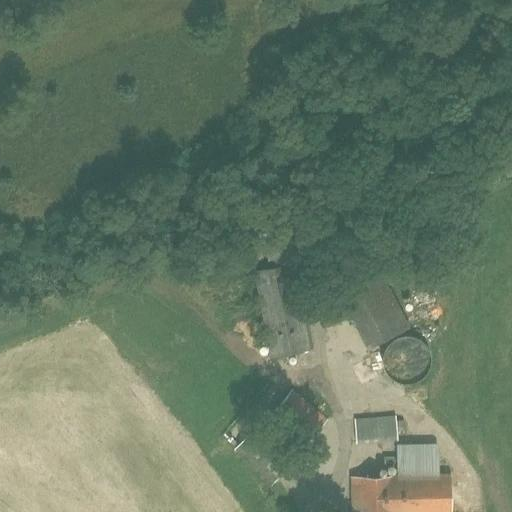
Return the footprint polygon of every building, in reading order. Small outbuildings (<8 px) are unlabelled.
[(494,161),(463,171),(470,191),(501,181),(494,161)] [(264,241),(268,268),(255,271),(272,357),(309,349),(292,263),(296,262),(291,236),(264,241)] [(421,246),(405,254),(416,277),(434,267),(421,246)] [(411,328),(400,307),(357,329),(367,349),(411,328)] [(293,389),(270,415),(305,445),(327,419),(293,389)] [(404,420),(396,421),(396,415),(355,419),(357,444),(398,440),(397,435),(405,435),(404,420)] [(236,449),(273,482),(294,457),(257,425),(236,449)] [(451,511),(450,475),(352,477),(353,511),(451,511)]
